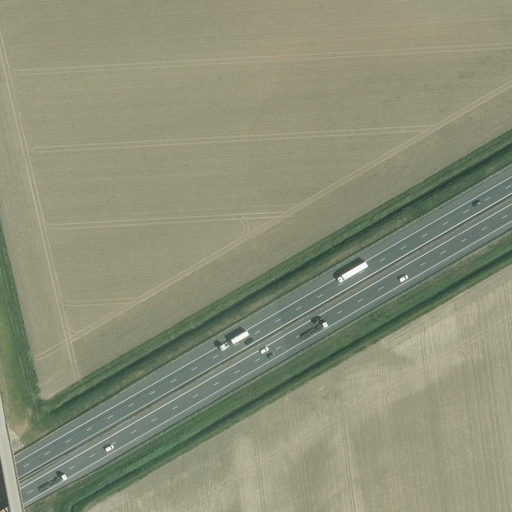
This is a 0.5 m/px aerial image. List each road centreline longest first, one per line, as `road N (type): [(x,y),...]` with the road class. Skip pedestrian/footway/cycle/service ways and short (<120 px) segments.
road 1 (motorway): [(0,510),(511,213)]
road 2 (motorway): [(511,185),(0,481)]
